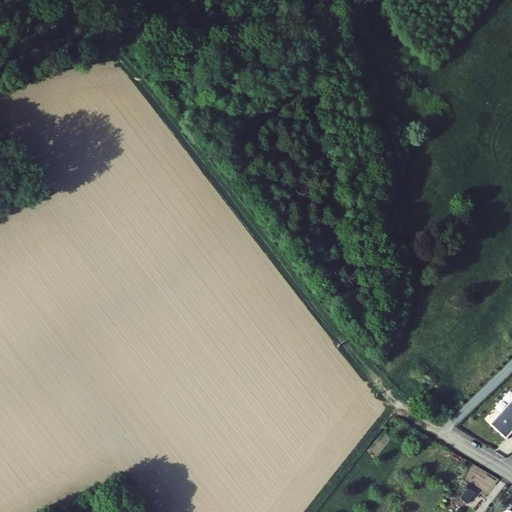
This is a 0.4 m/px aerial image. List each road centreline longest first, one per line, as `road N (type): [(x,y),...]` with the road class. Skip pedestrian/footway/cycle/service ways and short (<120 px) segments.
road 1 (track): [(447,433),(399,408),(363,368),(73,0)]
road 2 (residential): [(511,474),(447,433),(511,364)]
